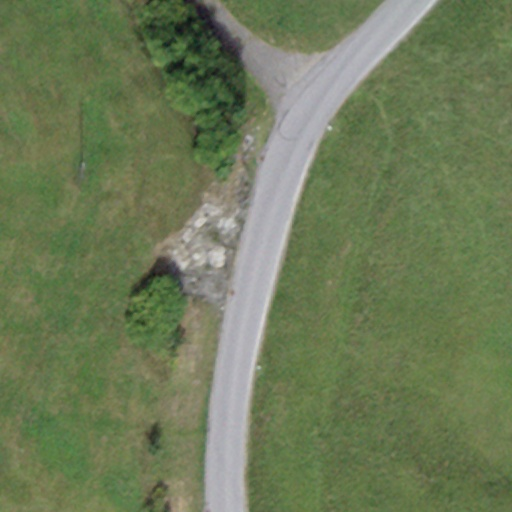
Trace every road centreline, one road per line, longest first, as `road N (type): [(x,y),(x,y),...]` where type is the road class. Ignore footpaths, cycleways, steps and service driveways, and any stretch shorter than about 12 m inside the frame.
road 1 (unclassified): [(222,511),(227,400),(242,318),(290,157),(342,77),(413,0)]
road 2 (track): [(221,0),(314,115)]
